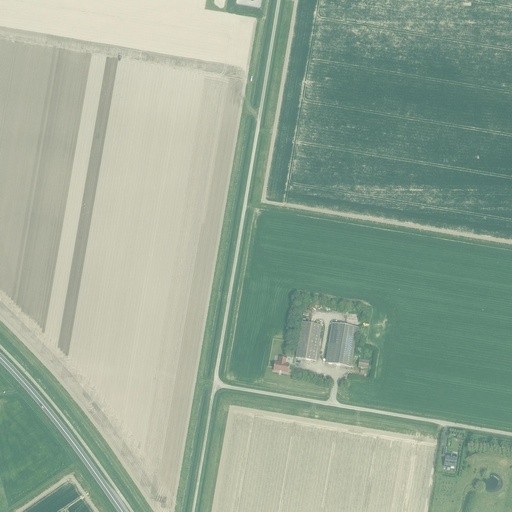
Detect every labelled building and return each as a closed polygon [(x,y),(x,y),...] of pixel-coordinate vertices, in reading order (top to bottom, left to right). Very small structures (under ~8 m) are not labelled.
[(236,0),(236,3),(236,4),(237,5),(259,8),(260,8),(261,7),(261,0),(236,0)] [(302,323),(296,358),(316,362),(321,326),(302,323)] [(332,323),(325,363),(351,367),(352,367),(352,366),(351,366),(358,328),(332,323)] [(288,373),(290,365),(285,364),(286,359),(279,358),(279,363),(275,362),(273,371),(288,373)] [(360,369),(363,369),(363,368),(368,369),(369,362),(359,360),(358,367),(360,368),(360,369)] [(456,459),(445,457),(444,465),(450,466),(449,467),(454,468),(456,459)]
